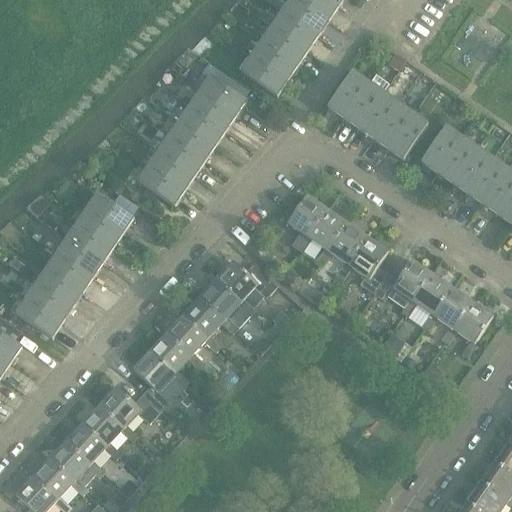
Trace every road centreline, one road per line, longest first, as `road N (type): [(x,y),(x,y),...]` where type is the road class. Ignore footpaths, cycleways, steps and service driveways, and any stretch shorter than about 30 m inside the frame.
road 1 (residential): [(0,450),(288,132)]
road 2 (residential): [(288,132),(511,285)]
road 3 (unclassified): [(511,358),(399,511)]
road 4 (residential): [(288,132),(380,0)]
